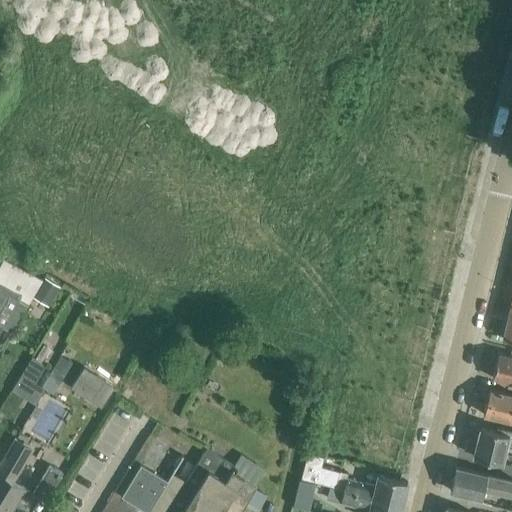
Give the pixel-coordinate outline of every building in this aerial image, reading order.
[(0,330),(2,327),(11,331),(30,296),(12,287),(9,293),(0,287),(0,330)] [(511,306),(510,306),(502,338),(511,340),(511,306)] [(35,357),(33,356),(22,374),(35,382),(46,364),(44,363),(53,349),(44,343),(35,357)] [(508,386),(511,386),(511,356),(498,353),(492,378),(509,382),(508,386)] [(511,394),(489,389),(483,414),(511,421),(511,394)] [(506,445),(511,446),(511,430),(496,427),(495,431),(480,427),(473,456),(502,463),(506,445)] [(166,511),(197,461),(157,437),(121,496),(147,511),(166,511)] [(206,448),(197,461),(166,511),(240,511),(259,474),(235,462),(233,465),(206,448)] [(9,449),(0,464),(0,511),(11,511),(26,488),(12,480),(25,459),(9,449)] [(324,456),(307,452),(301,477),(343,490),(346,477),(348,473),(321,465),(324,456)] [(50,466),(32,496),(46,503),(63,474),(50,466)] [(453,477),(451,479),(450,484),(451,487),(450,490),(481,497),(483,487),(511,494),(511,479),(456,466),(453,477)] [(346,477),(343,490),(402,505),(408,482),(377,474),(375,484),(346,477)] [(315,483),(299,479),(295,498),(310,502),(315,483)] [(399,511),(402,505),(343,490),(340,503),(368,510),(367,511),(399,511)]
